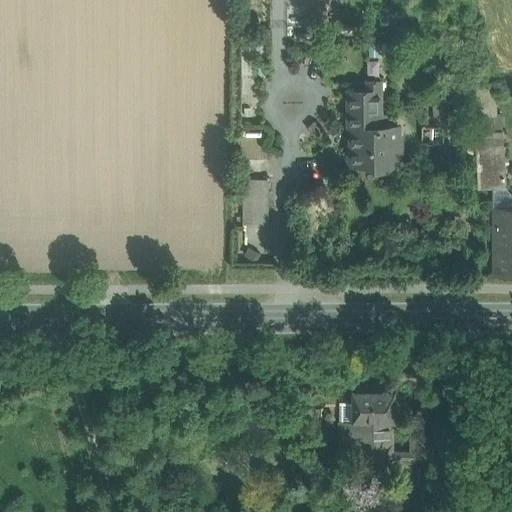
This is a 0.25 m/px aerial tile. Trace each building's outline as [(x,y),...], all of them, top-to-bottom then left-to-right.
[(511,80),(488,84),(489,93),(511,90),(511,80)] [(382,127),(382,82),(367,82),(367,91),(348,91),(348,129),(352,129),(352,149),(348,153),(348,160),(352,164),(371,164),(376,167),(389,167),(393,163),(398,163),(398,156),(402,152),(402,138),(398,134),(398,126),(382,127)] [(458,85),(434,84),(435,127),(423,127),(423,143),(459,143),(458,85)] [(502,115),(476,116),(477,132),(476,132),(479,189),(493,188),(507,187),(504,144),(502,115)] [(268,179),(244,179),(244,211),(268,211),(268,179)] [(511,193),(507,189),(507,187),(493,188),(493,207),(495,207),(495,275),(511,275),(511,193)] [(268,211),(244,211),(244,224),(268,225),(268,211)] [(394,387),(354,387),(354,402),(342,402),(341,449),(362,449),(362,467),(392,467),(392,458),(393,458),(393,451),(392,451),(392,422),(394,422),(394,387)] [(438,428),(412,428),(412,458),(438,457),(438,428)]
